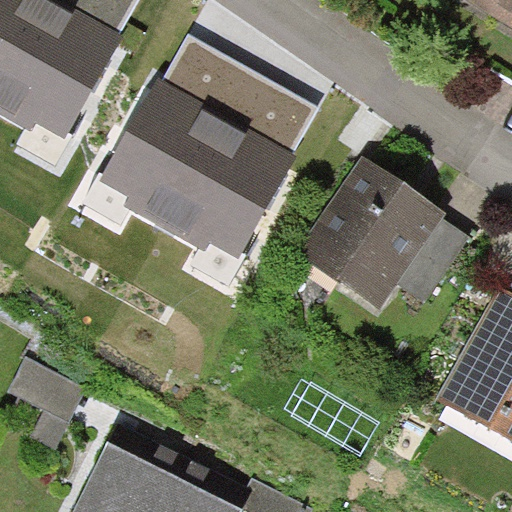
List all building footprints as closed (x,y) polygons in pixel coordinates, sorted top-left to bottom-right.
[(117,31),(60,0),(49,0),(0,88),(0,113),(31,131),(37,121),(64,136),(121,34),(117,31)] [(0,0),(0,88),(49,0),(0,0)] [(60,0),(117,31),(134,0),(60,0)] [(511,0),(472,0),(511,25),(511,0)] [(189,34),(162,81),(226,117),(291,152),(318,105),(189,34)] [(164,229),(226,117),(162,81),(157,78),(100,181),(128,197),(123,206),(164,229)] [(291,152),(226,117),(164,229),(206,252),(211,242),(239,257),(296,155),(291,152)] [(443,217),(447,212),(362,155),(296,252),(381,309),(399,283),(443,217)] [(469,235),(443,217),(399,283),(425,300),(469,235)] [(511,292),(501,286),(439,397),(511,438),(511,292)] [(87,388),(26,358),(8,393),(45,411),(31,438),(56,450),(87,388)] [(236,511),(108,447),(74,511),(312,511),(314,509),(254,479),(236,511)]
